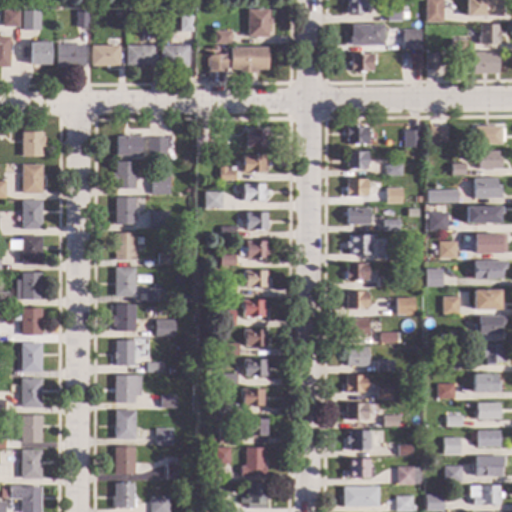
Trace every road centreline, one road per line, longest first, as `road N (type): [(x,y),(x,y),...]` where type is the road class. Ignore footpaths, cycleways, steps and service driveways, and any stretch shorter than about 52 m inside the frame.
road 1 (residential): [(314,0),(310,511)]
road 2 (residential): [(511,103),(0,105)]
road 3 (residential): [(70,105),(71,511)]
